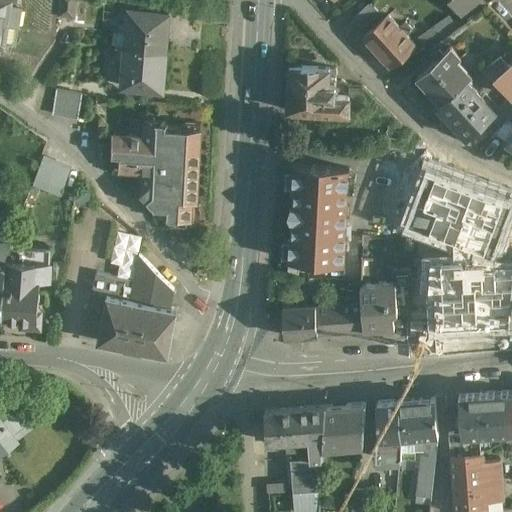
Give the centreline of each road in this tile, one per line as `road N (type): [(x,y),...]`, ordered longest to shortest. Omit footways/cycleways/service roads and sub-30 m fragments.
road 1 (residential): [(234,329),(85,157),(0,94)]
road 2 (secondary): [(234,329),(256,192),(263,0)]
road 3 (residential): [(511,353),(277,371),(219,353)]
road 4 (residential): [(289,0),(403,115),(472,163),(511,179)]
road 5 (residential): [(175,422),(107,368),(0,355)]
road 6 (secondary): [(94,511),(175,422)]
